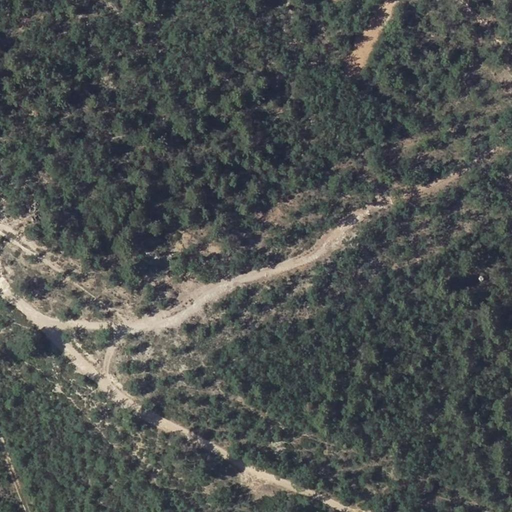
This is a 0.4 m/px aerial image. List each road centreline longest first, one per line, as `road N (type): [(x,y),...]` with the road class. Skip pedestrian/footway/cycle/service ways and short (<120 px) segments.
road 1 (track): [(120,390),(109,362),(125,328),(178,320),(227,279),(307,256),(357,213),(441,182),(511,138)]
road 2 (track): [(362,511),(276,480),(144,407),(79,359),(0,275)]
